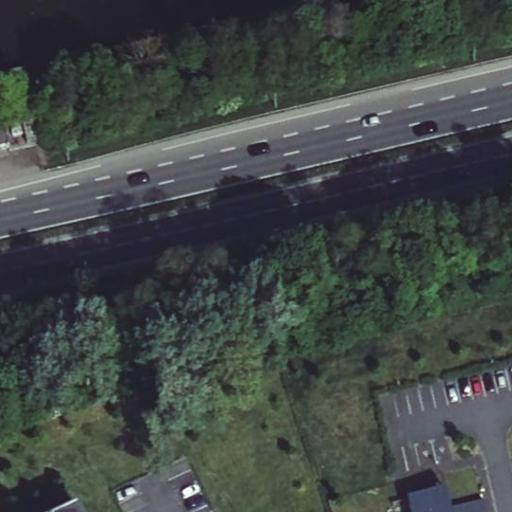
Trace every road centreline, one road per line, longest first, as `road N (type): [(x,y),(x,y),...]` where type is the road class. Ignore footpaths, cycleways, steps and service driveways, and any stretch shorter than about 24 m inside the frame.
road 1 (trunk): [(0,272),(511,154)]
road 2 (trunk): [(511,77),(119,193)]
road 3 (trunk): [(511,102),(119,193)]
road 4 (trunk): [(119,193),(0,220)]
